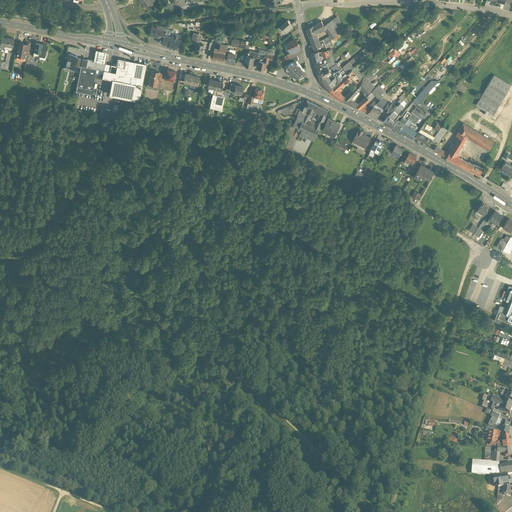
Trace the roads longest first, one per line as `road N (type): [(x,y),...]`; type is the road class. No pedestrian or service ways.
road 1 (track): [(133,302),(193,328),(222,352),(383,511)]
road 2 (track): [(390,511),(471,261),(488,268)]
road 3 (track): [(238,131),(411,208),(467,243)]
road 4 (secondary): [(511,207),(318,96)]
road 5 (secondary): [(318,96),(119,45)]
road 6 (track): [(143,102),(240,122),(279,107)]
